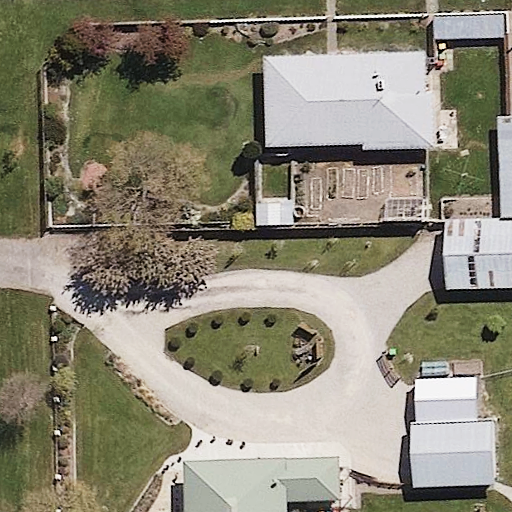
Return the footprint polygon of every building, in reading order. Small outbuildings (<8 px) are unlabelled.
[(434,13),(435,38),(506,36),(506,12),(434,13)] [(429,49),(273,56),(277,144),(371,140),(371,148),(441,145),(439,92),(431,92),(429,49)] [(509,215),(452,218),(455,287),(511,284),(511,116),(505,117),(509,215)] [(418,388),(419,487),(506,483),(503,418),(488,418),(487,385),(418,388)] [(343,464),(178,471),(180,511),(297,511),(297,508),(344,506),(343,464)]
